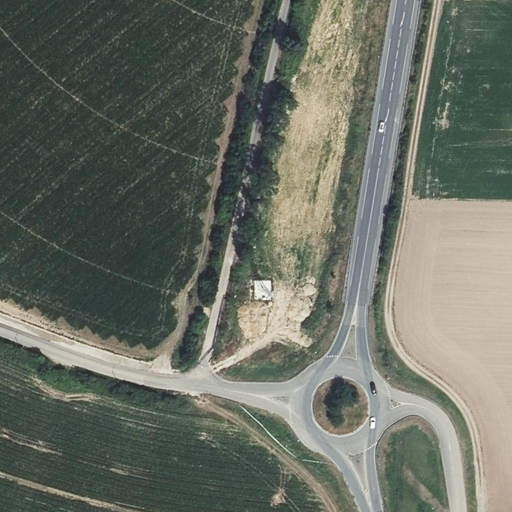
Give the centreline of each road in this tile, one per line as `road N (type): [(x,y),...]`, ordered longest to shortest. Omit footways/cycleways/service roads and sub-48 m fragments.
road 1 (secondary): [(344,368),(403,0)]
road 2 (unclassified): [(298,402),(154,380),(0,329)]
road 3 (unclassified): [(378,406),(425,408),(440,422),(457,511)]
